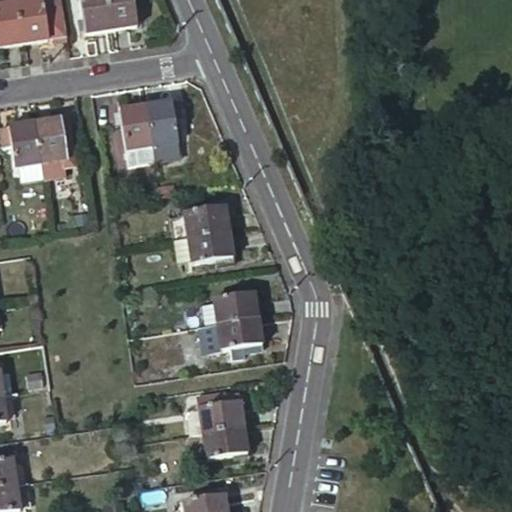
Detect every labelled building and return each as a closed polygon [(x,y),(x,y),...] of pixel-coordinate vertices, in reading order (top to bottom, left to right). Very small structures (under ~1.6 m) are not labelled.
[(38,0),(16,0),(18,7),(24,47),(49,43),(43,2),(39,3),(38,0)] [(68,40),(61,0),(55,0),(43,2),(49,43),(68,40)] [(112,33),(107,0),(81,0),(87,36),(112,33)] [(132,0),(107,0),(112,33),(137,29),(132,0)] [(0,50),(24,47),(18,7),(0,9),(0,50)] [(172,106),(146,110),(152,152),(179,148),(172,106)] [(152,152),(146,110),(120,114),(126,156),(152,152)] [(66,182),(64,166),(75,164),(69,122),(37,127),(43,169),(45,185),(66,182)] [(43,169),(37,127),(10,131),(16,173),(22,172),(43,169)] [(152,152),(155,167),(181,162),(179,148),(152,152)] [(128,171),(155,167),(152,152),(126,156),(128,171)] [(24,188),(45,185),(43,169),(22,172),(24,188)] [(188,242),(229,235),(225,210),(184,216),(188,242)] [(234,262),(229,235),(188,242),(177,244),(180,267),(192,265),(193,269),(216,265),(216,270),(228,268),(227,263),(234,262)] [(216,328),(258,322),(254,295),(212,302),(216,328)] [(262,348),(258,322),(216,328),(198,331),(202,357),(229,353),(231,364),(245,361),(245,357),(254,355),(253,349),(262,348)] [(203,439),(244,432),(239,405),(231,406),(231,401),(226,402),(226,397),(196,403),(198,415),(192,415),(186,421),(190,441),(203,439)] [(248,457),(244,432),(203,439),(206,464),(248,457)] [(0,492),(27,488),(24,466),(20,464),(13,466),(13,463),(0,464),(0,492)] [(36,496),(34,487),(27,488),(0,492),(0,511),(20,511),(31,510),(29,497),(36,496)] [(183,511),(225,511),(224,499),(182,506),(183,511)]
